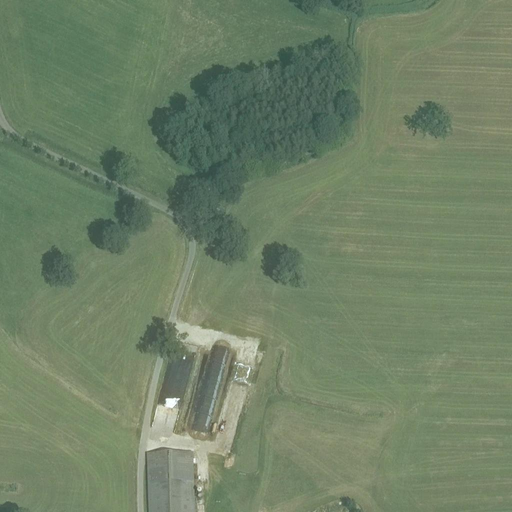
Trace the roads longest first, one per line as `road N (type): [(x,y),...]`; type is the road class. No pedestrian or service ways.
road 1 (unclassified): [(166,343),(192,259),(190,229),(13,138),(0,118)]
road 2 (residential): [(142,511),(141,444),(166,343)]
